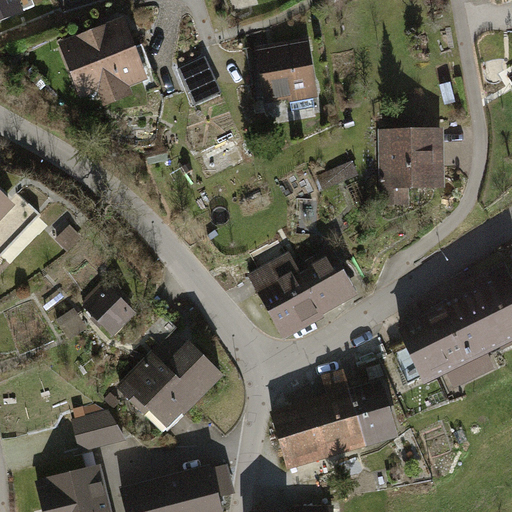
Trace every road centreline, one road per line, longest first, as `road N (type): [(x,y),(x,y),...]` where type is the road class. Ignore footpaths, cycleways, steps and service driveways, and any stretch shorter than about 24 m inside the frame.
road 1 (residential): [(0,119),(109,187),(153,228),(266,366)]
road 2 (residential): [(456,0),(478,116),(478,167),(455,219),(401,265),(402,293)]
road 3 (residential): [(402,293),(266,366)]
road 4 (residential): [(266,366),(240,511)]
road 5 (residential): [(511,225),(402,293)]
